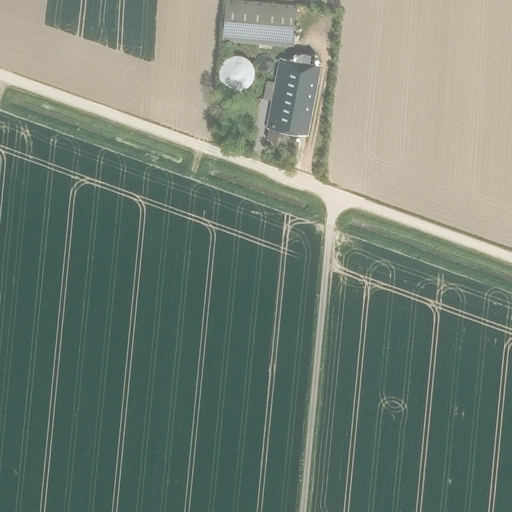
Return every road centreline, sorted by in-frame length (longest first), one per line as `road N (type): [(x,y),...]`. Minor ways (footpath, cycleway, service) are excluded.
road 1 (unclassified): [(332,193),(0,77)]
road 2 (unclassified): [(302,511),(332,193)]
road 3 (unclassified): [(511,258),(332,193)]
